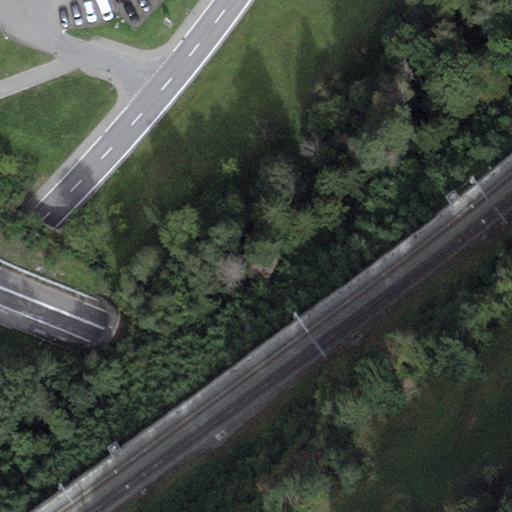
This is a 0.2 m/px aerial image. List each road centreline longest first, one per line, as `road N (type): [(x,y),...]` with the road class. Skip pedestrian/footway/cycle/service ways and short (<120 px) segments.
road 1 (primary): [(0,288),(511,490)]
road 2 (tertiary): [(231,0),(43,222)]
road 3 (track): [(165,85),(101,58),(79,58),(0,89)]
